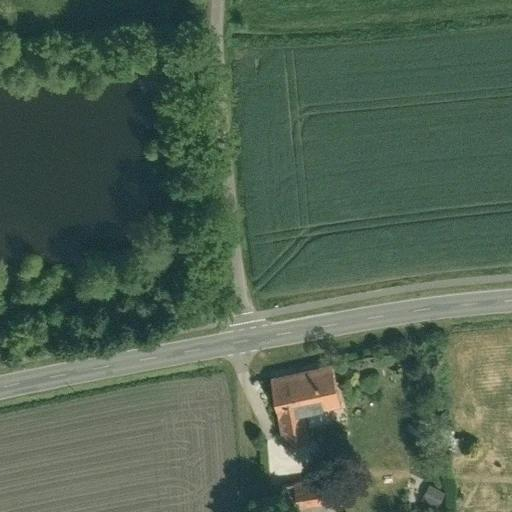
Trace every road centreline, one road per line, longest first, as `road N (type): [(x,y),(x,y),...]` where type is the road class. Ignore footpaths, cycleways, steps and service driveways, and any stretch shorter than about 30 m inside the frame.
road 1 (residential): [(253,340),(220,87),(222,0)]
road 2 (tertiary): [(253,340),(511,306)]
road 3 (tertiary): [(0,391),(253,340)]
road 4 (track): [(253,340),(250,511)]
